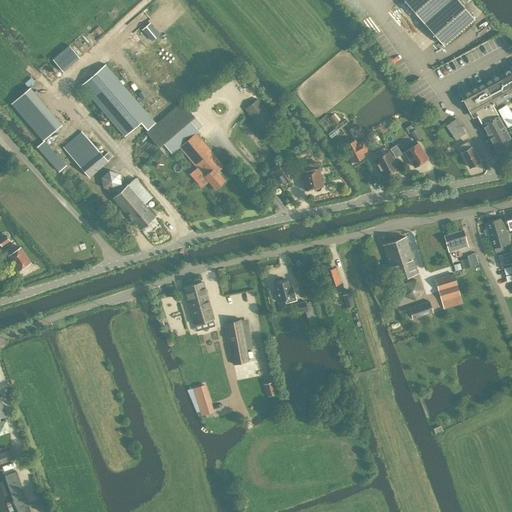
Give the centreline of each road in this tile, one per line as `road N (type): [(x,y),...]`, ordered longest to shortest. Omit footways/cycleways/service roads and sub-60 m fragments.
road 1 (unclassified): [(0,335),(196,270),(511,205)]
road 2 (tertiary): [(511,173),(246,226),(0,302)]
road 3 (track): [(118,149),(60,83),(150,0)]
